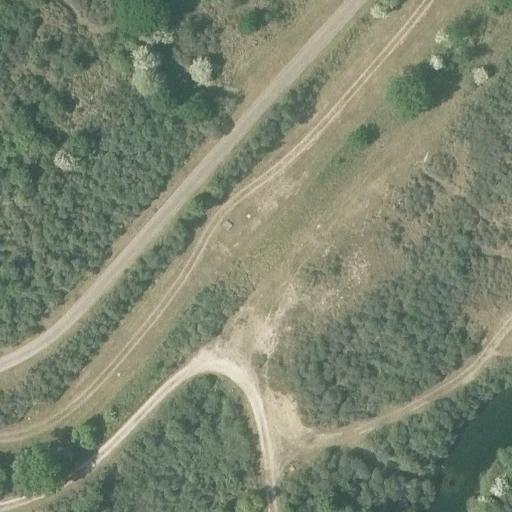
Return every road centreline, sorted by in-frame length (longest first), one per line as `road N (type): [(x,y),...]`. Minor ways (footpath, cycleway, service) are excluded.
road 1 (track): [(0,440),(57,426),(99,388),(230,211),(428,0)]
road 2 (track): [(0,364),(24,356),(86,300),(361,0)]
road 3 (track): [(0,504),(44,493),(98,456),(199,361),(243,379),(271,511)]
